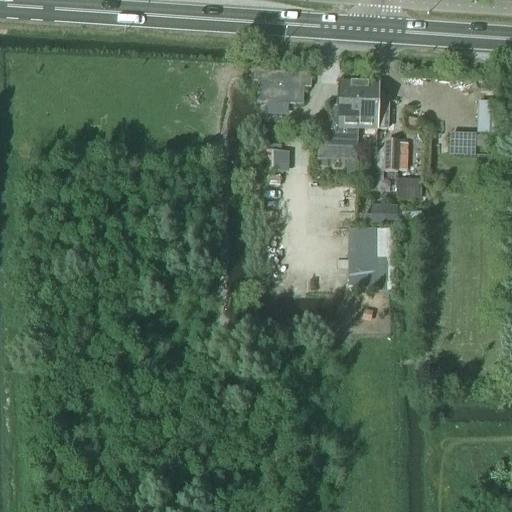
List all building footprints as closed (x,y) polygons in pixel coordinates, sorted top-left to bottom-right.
[(250,69),(250,85),(257,85),(256,106),(302,107),(302,90),(288,90),(289,75),(266,74),(266,69),(253,69),(250,69)] [(376,103),(376,87),(338,86),(337,111),(327,110),(326,128),(326,149),(355,150),(356,133),(374,133),(374,132),(385,132),(386,103),(376,103)] [(475,144),(475,148),(486,149),(486,138),(475,138),(475,144)] [(381,175),(396,175),(397,144),(382,143),(381,175)] [(420,201),(420,184),(396,183),(395,200),(420,201)] [(395,209),(369,208),(369,226),(394,227),(394,224),(394,214),(395,209)] [(399,214),(399,224),(418,224),(418,214),(399,214)] [(370,287),(391,287),(392,233),(371,232),(370,287)]
